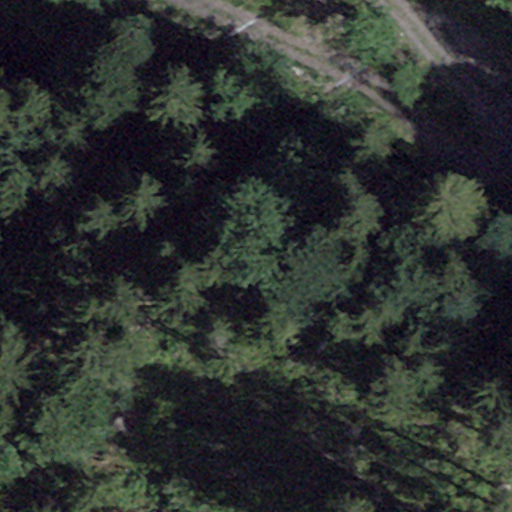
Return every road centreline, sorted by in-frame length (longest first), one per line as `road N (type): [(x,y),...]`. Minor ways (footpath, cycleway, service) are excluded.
road 1 (track): [(188,0),(492,165),(511,157)]
road 2 (track): [(511,136),(388,0)]
